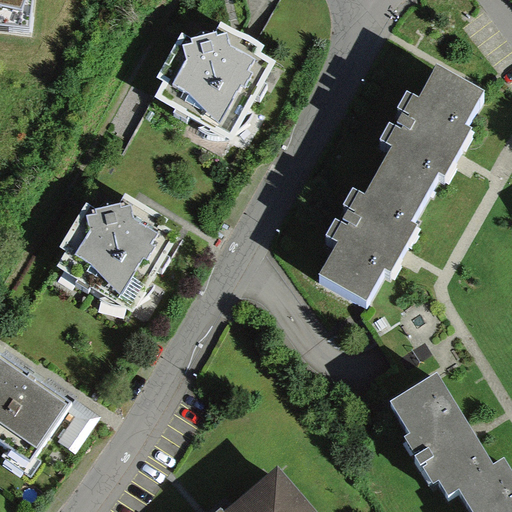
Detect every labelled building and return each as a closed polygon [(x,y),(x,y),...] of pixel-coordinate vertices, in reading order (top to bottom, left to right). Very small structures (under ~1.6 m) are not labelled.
[(0,0),(0,33),(30,36),(34,0),(0,0)] [(227,152),(270,76),(216,45),(185,50),(149,112),(227,152)] [(453,160),(485,102),(438,76),(323,288),(370,314),(402,255),(453,160)] [(127,323),(170,248),(116,217),(84,221),(49,283),(127,323)] [(77,411),(3,363),(0,367),(0,449),(36,474),(77,411)] [(438,382),(392,409),(450,504),(456,501),(495,477),(461,420),(438,382)] [(227,511),(314,511),(277,469),(227,511)] [(511,511),(511,477),(507,469),(495,477),(456,501),(462,511),(511,511)]
